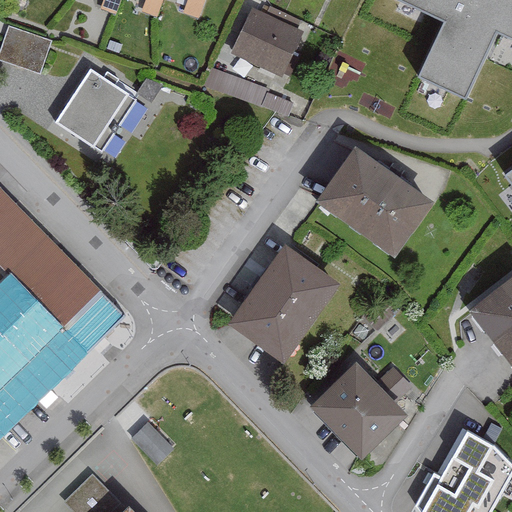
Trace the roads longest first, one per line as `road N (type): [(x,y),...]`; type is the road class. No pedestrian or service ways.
road 1 (residential): [(184,317),(361,511)]
road 2 (residential): [(0,499),(184,317)]
road 3 (residential): [(0,140),(184,317)]
road 4 (residential): [(184,317),(316,128)]
